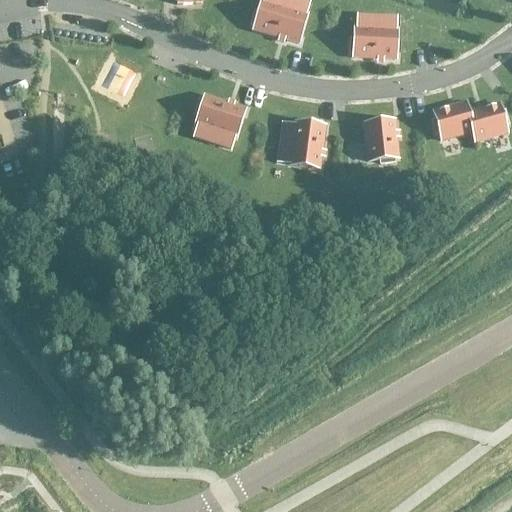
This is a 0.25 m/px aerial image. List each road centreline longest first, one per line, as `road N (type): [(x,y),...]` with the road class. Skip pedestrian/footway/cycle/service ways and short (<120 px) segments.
road 1 (residential): [(0,7),(45,4),(118,16),(239,73),(294,86),(356,89),(426,78),(470,65),(511,34)]
road 2 (unclassified): [(511,338),(191,511)]
road 3 (unclassified): [(117,511),(0,377)]
